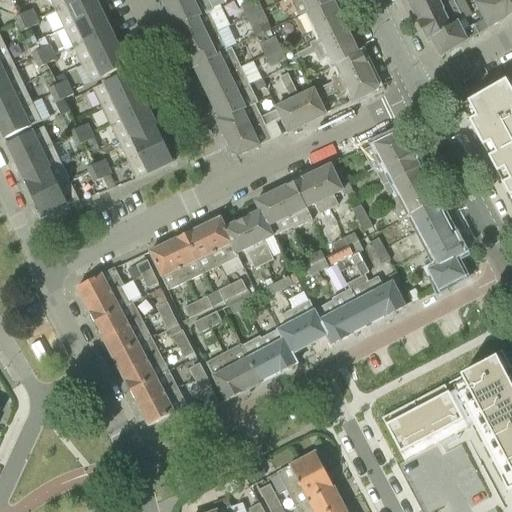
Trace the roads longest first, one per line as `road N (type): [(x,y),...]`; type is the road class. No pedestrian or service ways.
road 1 (residential): [(223,183),(418,89)]
road 2 (residential): [(510,270),(321,369)]
road 3 (residential): [(321,369),(134,463)]
road 4 (tertiary): [(510,270),(418,89)]
road 5 (residential): [(223,183),(138,0)]
road 6 (residential): [(42,269),(223,183)]
road 7 (residential): [(395,511),(321,369)]
